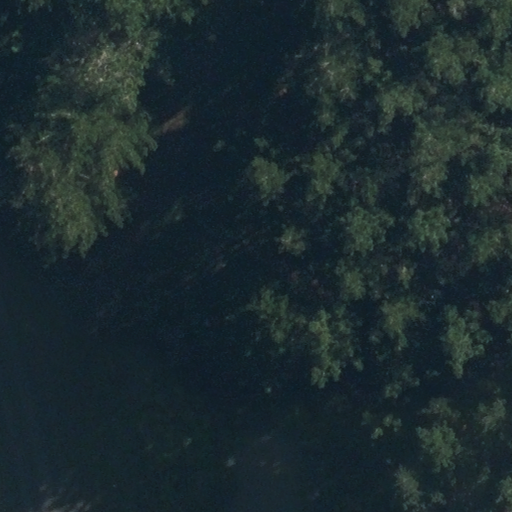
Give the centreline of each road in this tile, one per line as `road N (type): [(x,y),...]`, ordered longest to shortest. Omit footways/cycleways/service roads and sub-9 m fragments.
road 1 (track): [(23,389),(160,0)]
road 2 (track): [(30,511),(23,389),(0,329)]
